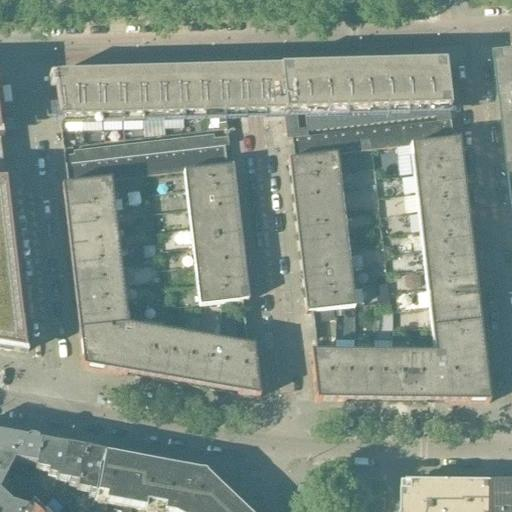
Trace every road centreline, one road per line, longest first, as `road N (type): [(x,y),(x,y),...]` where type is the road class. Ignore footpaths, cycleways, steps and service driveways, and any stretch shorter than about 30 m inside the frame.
road 1 (residential): [(285,447),(292,403),(247,38)]
road 2 (residential): [(57,410),(12,44)]
road 3 (residential): [(511,348),(468,26)]
road 4 (residential): [(12,44),(247,38)]
road 5 (residential): [(285,447),(57,410)]
road 6 (residential): [(511,452),(285,447)]
road 7 (residential): [(247,38),(468,26)]
road 8 (secondary): [(0,7),(219,0)]
